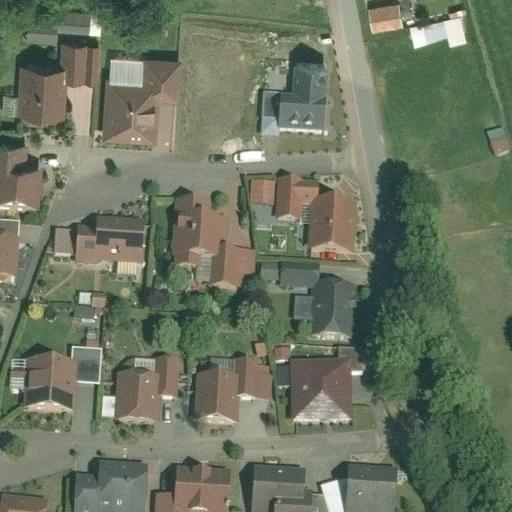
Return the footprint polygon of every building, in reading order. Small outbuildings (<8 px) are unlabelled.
[(360,9),(362,38),(399,35),(397,6),(360,9)] [(450,20),(457,45),(474,40),(467,15),(450,20)] [(403,32),(408,53),(444,46),(439,24),(403,32)] [(17,29),(17,44),(50,44),(50,28),(17,29)] [(53,48),(52,89),(84,89),(84,48),(53,48)] [(173,62),(97,62),(97,143),(137,143),(137,105),(173,105),(173,62)] [(6,67),(8,120),(45,119),(44,66),(6,67)] [(257,103),(257,140),(319,140),(319,70),(284,71),(284,102),(257,103)] [(511,134),(511,130),(494,135),(501,157),(511,153),(511,134)] [(17,143),(0,143),(0,214),(28,214),(27,170),(18,170),(17,143)] [(256,182),(255,207),(278,208),(279,183),(256,182)] [(249,260),(211,260),(211,209),(164,209),(164,268),(200,268),(200,293),(249,293),(249,260)] [(298,262),(346,263),(347,211),(299,210),(298,262)] [(68,233),(69,273),(128,272),(127,232),(68,233)] [(274,274),(274,290),(313,289),(313,273),(274,274)] [(302,346),(340,346),(339,294),(302,294),(302,346)] [(80,307),(79,320),(98,321),(100,309),(80,307)] [(72,355),(72,388),(89,388),(90,355),(72,355)] [(285,369),(287,428),(346,425),(344,367),(285,369)] [(227,370),(226,410),(243,411),(263,411),(265,371),(227,370)] [(13,371),(12,417),(50,418),(51,371),(13,371)] [(184,382),(184,433),(218,433),(218,382),(184,382)] [(105,385),(104,428),(140,428),(141,386),(105,385)] [(60,493),(59,511),(133,511),(133,473),(81,473),(81,493),(60,493)] [(154,482),(154,511),(210,511),(211,482),(154,482)] [(238,511),(294,511),(292,484),(237,487),(238,511)] [(328,488),(328,511),(381,511),(382,488),(328,488)] [(0,503),(0,511),(34,511),(34,504),(0,503)]
